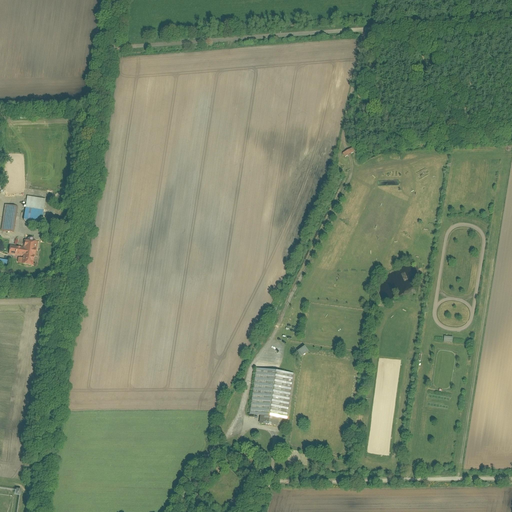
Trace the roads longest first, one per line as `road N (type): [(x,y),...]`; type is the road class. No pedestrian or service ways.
road 1 (unclassified): [(35,511),(111,50)]
road 2 (unclassified): [(111,50),(511,18)]
road 3 (track): [(367,29),(347,111),(348,182),(290,297)]
road 4 (track): [(511,479),(279,483),(251,511)]
road 5 (track): [(454,480),(494,251)]
